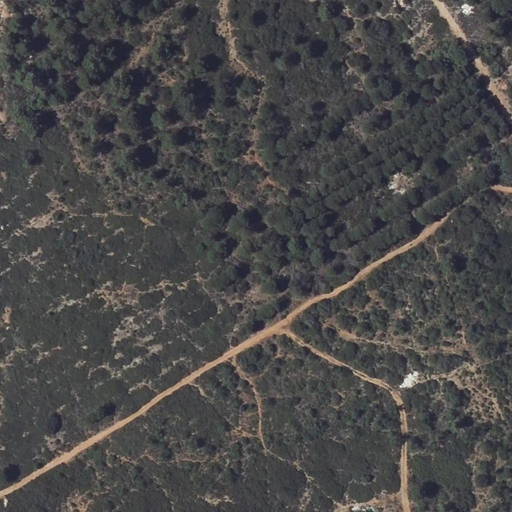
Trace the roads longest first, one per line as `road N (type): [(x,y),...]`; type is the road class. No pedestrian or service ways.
road 1 (track): [(0,491),(414,241),(465,195),(511,187)]
road 2 (track): [(275,322),(391,390),(404,414),(408,511)]
road 3 (track): [(511,121),(439,0)]
